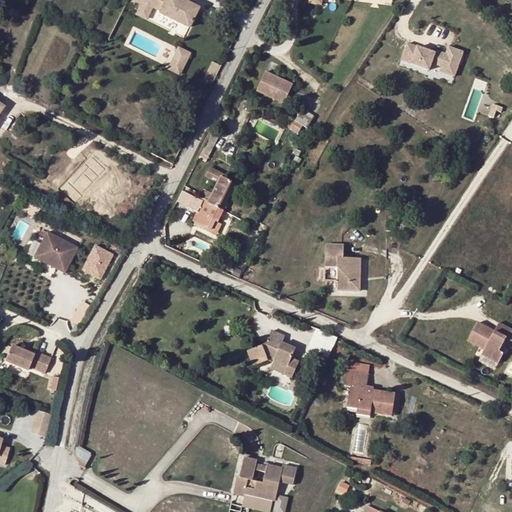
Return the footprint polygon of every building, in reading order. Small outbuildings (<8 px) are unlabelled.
[(141,0),(141,1),(136,11),(146,16),(152,4),(144,0),(141,0)] [(139,0),(141,1),(141,0),(144,0),(152,4),(160,8),(159,10),(188,25),(198,7),(184,0),(139,0)] [(189,46),(178,40),(175,45),(179,48),(174,57),(177,58),(174,64),(178,67),(189,46)] [(456,80),(465,50),(449,45),(446,54),(407,42),(400,63),(456,80)] [(179,48),(175,45),(170,55),(174,57),(179,48)] [(284,104),(294,84),(266,71),(257,92),(284,104)] [(307,128),(315,116),(303,109),(295,121),(307,128)] [(302,126),(292,121),(287,128),(298,134),(302,126)] [(218,133),(211,133),(208,139),(215,143),(219,135),(218,133)] [(215,143),(208,139),(204,146),(212,150),(215,143)] [(229,140),(221,153),(236,162),(244,149),(229,140)] [(209,156),(212,150),(204,146),(201,152),(209,156)] [(201,152),(198,158),(205,162),(209,156),(201,152)] [(206,176),(217,181),(221,171),(210,166),(206,176)] [(192,221),(206,227),(213,230),(216,222),(222,210),(216,207),(229,180),(220,176),(211,193),(206,191),(202,201),(192,221)] [(216,207),(222,210),(235,183),(229,180),(216,207)] [(184,209),(190,198),(181,194),(176,206),(184,209)] [(201,200),(199,199),(192,196),(188,205),(196,209),(199,205),(201,200)] [(213,230),(206,227),(204,230),(215,235),(220,224),(216,222),(213,230)] [(48,231),(35,256),(66,272),(79,246),(48,231)] [(326,242),(325,265),(338,265),(338,287),(360,288),(361,256),(345,255),(345,243),(326,242)] [(101,281),(115,254),(95,244),(81,271),(101,281)] [(81,300),(72,320),(81,325),(91,304),(81,300)] [(494,334),(498,336),(503,327),(498,325),(494,334)] [(484,353),(482,358),(499,366),(504,356),(499,354),(506,341),(511,343),(511,332),(503,327),(498,336),(494,334),(477,326),(468,345),(484,353)] [(280,347),(282,343),(285,336),(271,330),(265,345),(248,351),(254,366),(270,360),(273,361),(284,366),(281,372),(292,377),(298,362),(291,359),(295,349),(286,345),(284,349),(280,347)] [(308,352),(329,359),(337,338),(317,330),(308,352)] [(33,355),(24,352),(10,346),(4,360),(27,370),(29,365),(45,371),(50,358),(34,352),(33,355)] [(348,358),(346,370),(368,374),(370,361),(348,358)] [(284,366),(273,361),(271,368),(281,372),(284,366)] [(363,389),(365,390),(368,374),(346,370),(344,386),(350,387),(347,408),(356,409),(356,414),(369,416),(369,411),(391,415),(394,394),(372,391),(372,394),(362,392),(363,389)] [(31,432),(44,436),(52,414),(39,409),(31,432)] [(0,463),(4,464),(9,448),(0,444),(0,441),(1,439),(0,438),(0,463)] [(255,470),(256,464),(257,460),(243,457),(239,478),(237,477),(233,493),(244,496),(245,493),(273,500),(275,500),(279,481),(293,485),(296,470),(283,467),(282,469),(266,465),(266,466),(265,472),(255,470)] [(371,465),(372,460),(350,457),(366,465),(371,465)] [(263,511),(270,511),(273,500),(245,493),(244,496),(242,507),(263,511)] [(278,494),(274,511),(276,511),(285,511),(289,497),(278,494)]
